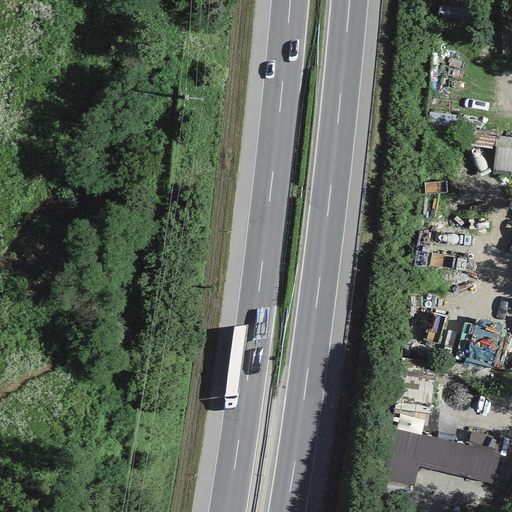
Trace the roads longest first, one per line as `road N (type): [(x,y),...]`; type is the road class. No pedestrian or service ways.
road 1 (motorway): [(293,0),(228,511)]
road 2 (motorway): [(286,511),(348,0)]
